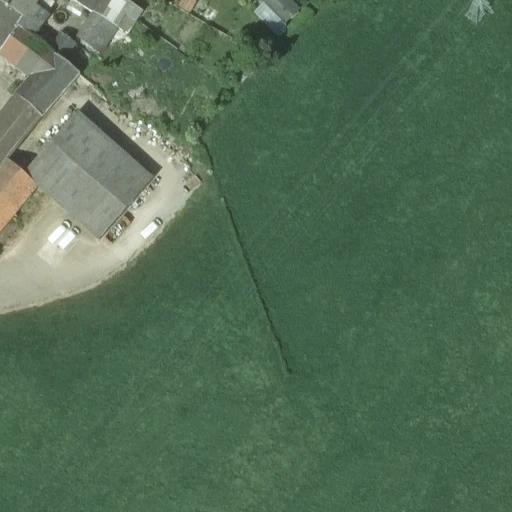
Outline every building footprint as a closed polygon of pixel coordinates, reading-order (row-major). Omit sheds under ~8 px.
[(0,0),(0,5),(21,19),(16,28),(19,30),(29,38),(40,22),(45,16),(32,6),(36,0),(0,0)] [(120,0),(101,0),(93,14),(108,24),(116,28),(125,16),(135,24),(142,14),(120,0)] [(280,37),(305,10),(293,0),(259,0),(264,4),(255,14),(280,37)] [(0,5),(0,37),(6,29),(13,33),(16,28),(21,19),(0,5)] [(108,24),(93,14),(79,35),(96,44),(108,24)] [(29,38),(75,74),(89,57),(62,36),(40,22),(29,38)] [(37,79),(0,123),(0,168),(6,162),(40,120),(79,77),(75,74),(29,38),(19,30),(1,51),(37,79)] [(151,182),(76,116),(23,175),(98,242),(151,182)] [(0,168),(0,229),(35,187),(6,162),(0,168)]
